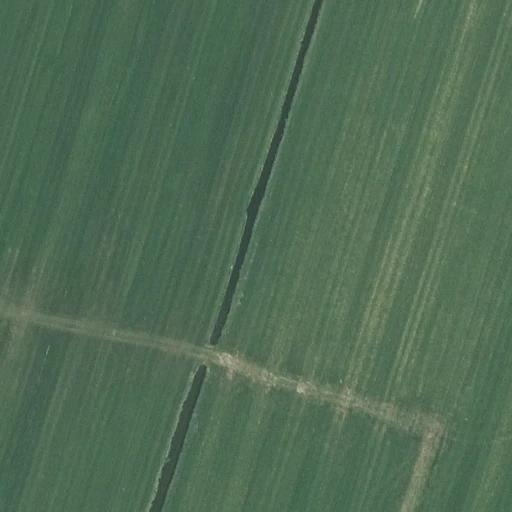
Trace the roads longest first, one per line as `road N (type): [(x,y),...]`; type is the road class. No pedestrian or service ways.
road 1 (track): [(147,427),(111,391),(82,511)]
road 2 (track): [(111,391),(76,356),(0,320)]
